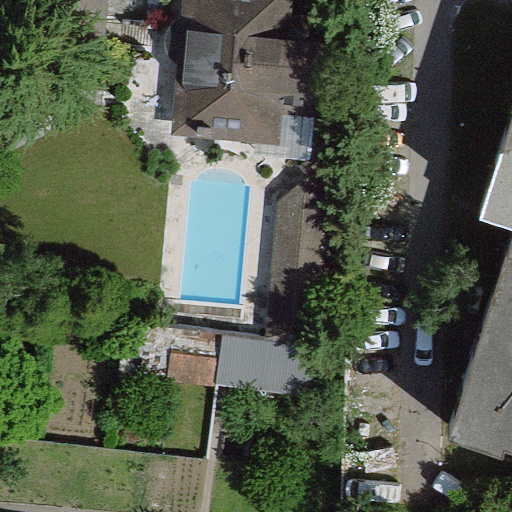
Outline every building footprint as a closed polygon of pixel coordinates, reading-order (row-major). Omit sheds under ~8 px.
[(272,0),(189,0),(187,23),(177,25),(171,37),(169,45),(176,58),(184,61),(178,117),(193,119),(192,129),(208,130),(209,120),(249,124),(261,125),(263,99),(302,102),(309,35),(270,31),(272,0)] [(261,125),(249,124),(247,147),(298,151),(302,102),(263,99),(261,125)] [(511,106),(482,203),(511,212),(511,106)] [(301,178),(301,195),(316,197),(316,172),(304,157),(295,169),(301,178)] [(301,195),(280,192),(271,268),(308,273),(316,197),(301,195)] [(511,215),(448,427),(504,444),(506,436),(511,438),(511,215)] [(293,388),(299,345),(229,334),(222,378),(293,388)]
